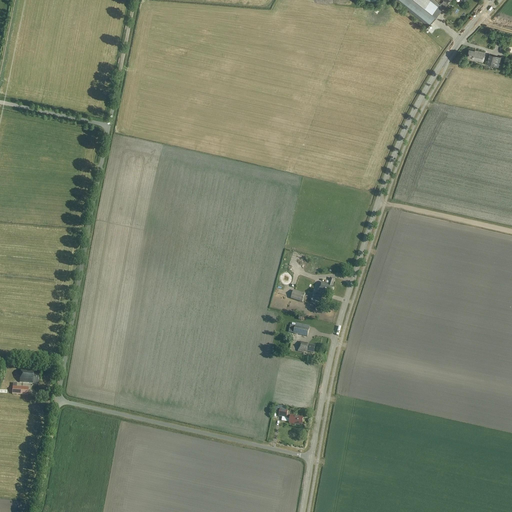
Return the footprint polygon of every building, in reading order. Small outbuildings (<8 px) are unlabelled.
[(427,28),(443,7),(434,0),(394,0),(426,24),(424,26),(427,28)] [(478,53),(469,51),(467,58),(483,62),(486,53),(478,51),(478,53)] [(498,67),(501,57),(489,54),(486,64),(498,67)] [(316,293),(320,280),(302,275),(298,288),(316,293)] [(333,288),(335,280),(330,278),(328,285),(321,282),(318,291),(328,294),(332,295),(334,288),(333,288)] [(302,303),(305,294),(293,290),(290,299),(302,303)] [(311,302),(319,305),(322,297),(313,294),(313,295),(312,299),(311,302)] [(307,337),(309,329),(295,326),(293,334),(307,337)] [(314,353),(315,346),(309,345),(309,344),(300,342),(298,352),(304,353),(304,351),(314,353)] [(39,384),(40,374),(34,374),(34,371),(21,370),(20,383),(39,384)] [(17,384),(13,384),(12,395),(28,396),(29,388),(16,387),(17,384)] [(287,418),(288,411),(280,410),(278,417),(287,418)] [(302,425),(303,418),(291,416),(289,424),(293,425),(294,424),(302,425)]
